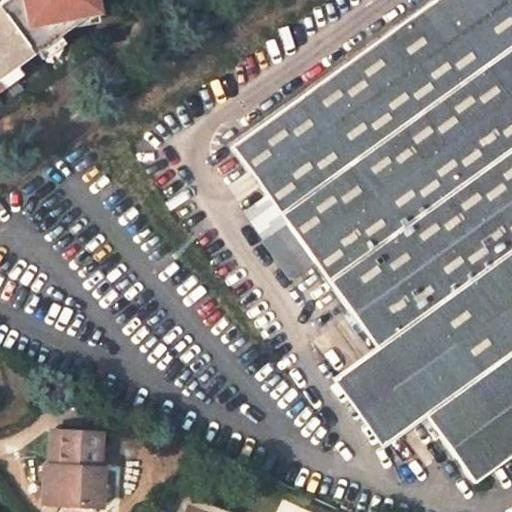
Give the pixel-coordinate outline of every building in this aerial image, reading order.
[(2,0),(0,2),(0,77),(75,22),(74,15),(96,10),(94,0),(2,0)] [(511,0),(429,0),(231,143),(375,343),(425,414),(473,481),(511,452),(511,0)] [(425,414),(375,343),(330,375),(381,445),(425,414)] [(100,430),(56,429),(54,464),(63,464),(61,503),(100,504),(102,465),(99,465),(100,430)] [(44,463),(42,502),(61,503),(63,464),(54,464),(44,463)] [(214,511),(216,508),(193,499),(188,511),(214,511)]
